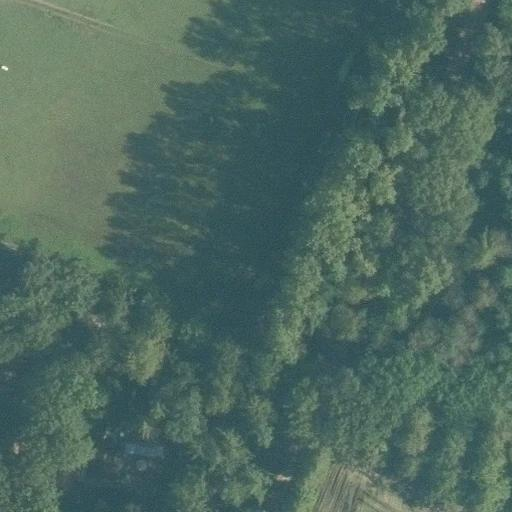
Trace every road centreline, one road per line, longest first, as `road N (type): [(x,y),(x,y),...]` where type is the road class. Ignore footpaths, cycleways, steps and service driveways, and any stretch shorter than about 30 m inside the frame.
road 1 (track): [(482,0),(271,511)]
road 2 (track): [(89,306),(511,467)]
road 3 (track): [(89,306),(57,356),(0,484)]
